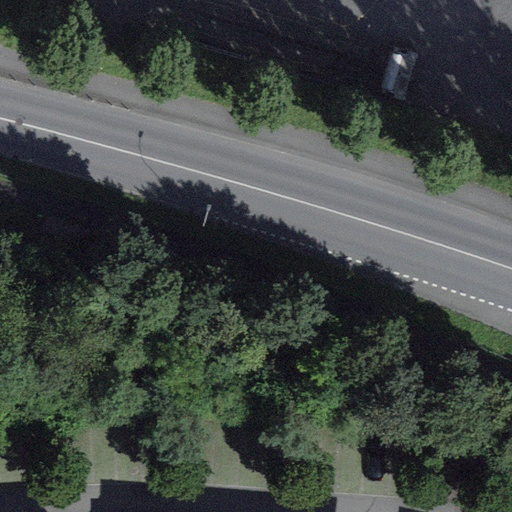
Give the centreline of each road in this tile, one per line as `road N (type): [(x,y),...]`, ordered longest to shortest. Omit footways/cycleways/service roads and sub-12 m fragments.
road 1 (secondary): [(511,266),(0,118)]
road 2 (residential): [(0,510),(198,501),(362,511)]
